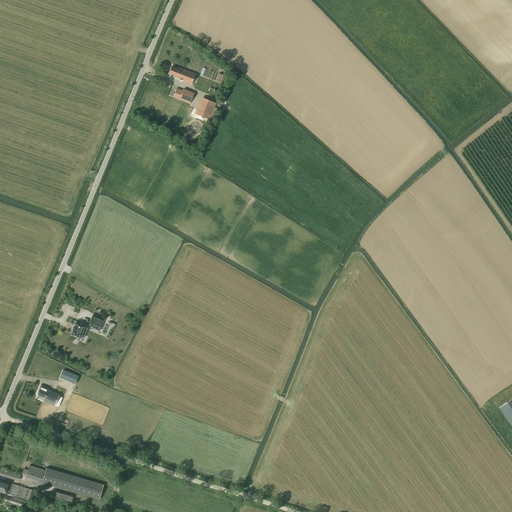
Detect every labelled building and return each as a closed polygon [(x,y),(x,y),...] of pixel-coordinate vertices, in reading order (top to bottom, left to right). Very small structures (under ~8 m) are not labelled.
[(175,78),(191,84),(195,75),(179,68),(178,70),(171,67),(169,73),(176,76),(175,78)] [(224,76),(219,74),(216,81),(221,83),(224,76)] [(182,91),(176,88),(173,97),(190,104),(194,93),(183,89),(182,91)] [(213,102),(203,97),(199,106),(198,110),(196,114),(206,118),(213,102)] [(101,327),(104,320),(104,319),(93,315),(90,322),(90,323),(101,327)] [(87,331),(84,330),(85,326),(86,326),(85,325),(85,326),(76,322),(74,326),(73,329),(71,333),(71,334),(76,336),(76,337),(79,338),(80,337),(80,338),(81,338),(81,337),(82,334),(85,335),(87,331)] [(65,380),(68,372),(63,370),(60,377),(65,380)] [(49,388),(41,385),(37,394),(45,397),(43,401),(55,405),(59,395),(48,390),(49,388)] [(47,483),(99,499),(104,485),(75,476),(46,467),(45,470),(30,465),(25,481),(45,487),(47,483)] [(0,473),(19,480),(21,475),(0,467),(0,473)] [(0,491),(32,502),(35,491),(0,479),(0,491)] [(54,497),(71,502),(73,497),(55,492),(54,497)] [(20,507),(26,509),(28,503),(27,503),(27,502),(13,497),(12,499),(5,496),(4,501),(21,506),(20,507)]
